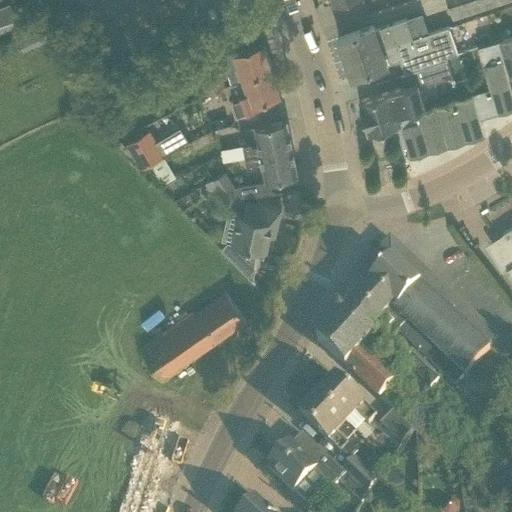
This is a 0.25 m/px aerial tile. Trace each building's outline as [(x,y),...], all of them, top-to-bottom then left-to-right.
[(9,0),(8,0),(0,3),(0,29),(18,23),(9,0)] [(447,0),(453,17),(506,0),(447,0)] [(387,19),(413,12),(411,1),(384,7),(387,19)] [(41,37),(43,41),(70,29),(62,11),(35,25),(37,30),(32,33),(34,39),(41,37)] [(413,37),(407,18),(375,29),(374,24),(338,37),(339,38),(344,52),(344,53),(345,53),(347,59),(413,37)] [(347,59),(347,60),(347,61),(352,76),(419,53),(428,50),(432,63),(433,63),(443,60),(442,58),(446,56),(457,53),(449,26),(413,37),(347,59)] [(398,114),(401,122),(400,122),(407,144),(414,148),(478,129),(482,123),(480,117),(511,107),(511,86),(509,76),(511,75),(511,35),(479,45),(484,63),(483,63),(490,86),(425,105),(425,106),(398,114)] [(272,68),(263,42),(223,55),(227,68),(238,64),(243,78),(272,68)] [(432,63),(423,66),(427,83),(453,75),(446,56),(442,58),(443,60),(433,63),(432,63)] [(199,68),(207,92),(225,86),(217,62),(199,68)] [(232,82),(226,83),(230,96),(236,115),(255,109),(265,106),(263,100),(281,95),(272,68),(243,78),(232,82)] [(124,119),(168,98),(158,78),(114,99),(124,119)] [(369,131),(400,122),(401,122),(398,114),(425,106),(425,105),(418,82),(359,99),(369,131)] [(245,156),(292,147),(287,119),(255,125),(259,145),(255,146),(251,143),(243,144),(245,156)] [(165,155),(150,129),(126,142),(142,169),(165,155)] [(298,174),(292,147),(245,156),(247,168),(256,166),(258,162),(262,161),(266,181),(298,174)] [(236,185),(226,170),(212,178),(226,199),(239,190),(236,185)] [(236,185),(239,190),(242,195),(251,194),(249,183),(236,185)] [(233,241),(248,245),(246,252),(259,255),(264,256),(271,227),(277,228),(281,208),(262,203),(248,200),(245,214),(239,213),(233,241)] [(511,225),(503,232),(511,245),(511,262),(507,266),(511,274),(511,225)] [(228,239),(222,246),(255,280),(256,279),(254,277),(259,255),(246,252),(248,245),(233,241),(228,239)] [(400,249),(391,258),(369,282),(371,283),(348,306),(348,307),(375,333),(379,328),(387,336),(392,340),(398,334),(455,387),(466,376),(489,352),(489,351),(487,349),(497,339),(400,249)] [(226,291),(210,303),(195,313),(193,310),(141,347),(163,378),(246,319),(226,291)] [(348,307),(341,315),(340,315),(338,317),(339,317),(332,324),(332,323),(331,325),(326,331),(324,332),(325,332),(318,339),(316,341),(378,398),(391,411),(408,392),(389,374),(404,358),(406,360),(409,356),(392,340),(387,336),(379,344),(381,345),(378,349),(369,340),(375,333),(348,307)] [(316,393),(316,395),(346,424),(356,413),(369,425),(376,417),(335,378),(327,387),(326,386),(322,386),(316,393)] [(316,395),(313,396),(307,402),(307,406),(308,407),(299,416),(340,455),(349,445),(337,434),(346,424),(316,395)] [(380,425),(402,445),(412,430),(392,412),(380,425)] [(78,480),(72,499),(94,506),(91,511),(134,511),(140,496),(132,494),(137,476),(121,471),(125,460),(129,461),(136,441),(95,427),(88,448),(111,455),(107,467),(101,465),(94,486),(78,480)] [(290,444),(267,468),(281,482),(294,494),(313,473),(332,491),(339,484),(362,506),(367,497),(346,477),(341,472),(341,473),(317,450),(302,436),(292,447),(290,444)] [(341,472),(346,477),(367,497),(367,496),(368,497),(378,482),(353,459),(341,472)] [(269,511),(255,500),(243,511),(269,511)]
